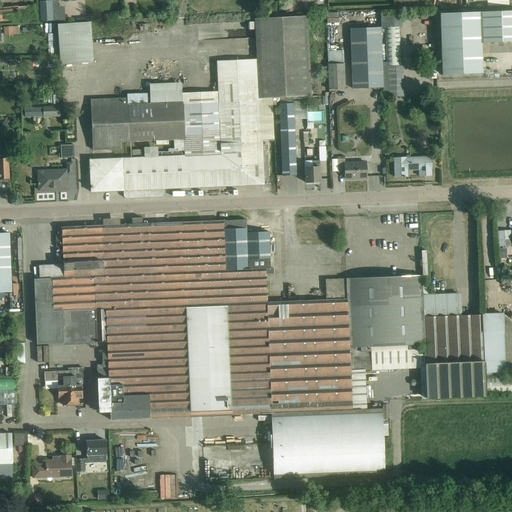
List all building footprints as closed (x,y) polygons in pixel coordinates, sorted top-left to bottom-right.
[(41,22),(53,21),(52,1),(40,1),(41,22)] [(246,10),(253,14),(257,7),(251,3),(246,10)] [(33,7),(18,9),(18,8),(0,9),(0,21),(19,20),(19,22),(35,20),(33,7)] [(322,11),(322,21),(334,20),(334,11),(322,11)] [(442,75),(482,73),(481,43),(511,42),(511,11),(440,14),(442,75)] [(93,150),(121,149),(121,142),(155,141),(174,140),(174,148),(178,148),(178,149),(168,149),(168,152),(157,152),(158,157),(113,159),(89,160),(91,192),(123,191),(124,197),(126,198),(162,197),(164,195),(164,189),(264,185),(262,141),(274,140),(272,98),(312,96),(310,72),(308,16),(256,18),(255,18),(257,60),(217,61),(217,72),(218,92),(181,94),(181,86),(158,87),(150,87),(150,94),(127,95),(127,98),(90,100),(93,150)] [(60,65),(92,63),(90,22),(58,24),(60,65)] [(18,34),(18,27),(3,27),(3,35),(18,34)] [(403,66),(401,64),(400,27),(384,28),(386,64),(382,65),(383,97),(393,97),(404,96),(404,72),(403,66)] [(382,88),(380,28),(350,29),(353,89),(382,88)] [(345,88),(344,63),(343,52),(327,52),(327,64),(329,89),(345,88)] [(282,176),(296,175),(293,103),(279,104),(282,176)] [(42,108),(24,108),(25,117),(43,116),(43,117),(60,117),(59,106),(42,107),(42,108)] [(5,119),(1,125),(7,129),(11,123),(5,119)] [(60,145),(61,158),(74,158),(74,145),(60,145)] [(312,160),(304,161),(304,167),(305,182),(320,182),(319,160),(326,160),(325,146),(319,147),(320,160),(312,160)] [(419,176),(432,175),(431,156),(394,158),(395,176),(408,176),(408,169),(419,169),(419,176)] [(0,179),(8,179),(8,159),(0,159),(0,179)] [(345,179),(366,178),(366,162),(344,163),(344,159),(337,159),(338,172),(344,172),(345,179)] [(39,190),(68,189),(67,175),(73,175),(73,162),(66,163),(67,170),(38,171),(39,190)] [(10,180),(0,180),(0,193),(11,193),(10,180)] [(38,279),(34,279),(37,345),(107,342),(107,353),(103,354),(103,365),(97,365),(98,380),(99,405),(95,405),(95,411),(99,411),(99,412),(110,411),(110,420),(150,418),(192,416),(231,415),(271,413),(272,435),(270,435),(270,448),(272,448),(274,479),(384,475),(383,436),(387,436),(387,422),(382,423),(382,409),(352,410),(351,385),(350,373),(350,371),(371,370),(425,367),(425,380),(412,381),(412,386),(426,386),(426,399),(486,397),(485,395),(511,393),(511,320),(510,319),(510,318),(507,318),(507,315),(504,314),(502,314),(482,315),(458,316),(457,295),(427,296),(426,285),(422,285),(422,276),(346,279),(325,280),(326,297),(326,300),(323,300),(267,302),(266,275),(273,274),(273,268),(270,268),(269,232),(246,232),(246,220),(214,221),(202,222),(182,223),(155,224),(143,224),(142,218),(132,218),(132,225),(103,226),(62,228),(62,225),(58,225),(58,228),(58,235),(56,235),(56,247),(62,247),(63,264),(38,265),(38,279)] [(499,246),(511,245),(510,230),(498,231),(499,246)] [(10,252),(9,233),(0,233),(0,292),(11,292),(10,252)] [(17,364),(25,363),(24,344),(16,344),(17,364)] [(48,346),(37,346),(38,363),(49,362),(48,346)] [(80,368),(69,369),(69,371),(70,405),(78,405),(78,398),(78,393),(81,393),(81,379),(84,379),(83,368),(80,368)] [(70,405),(69,371),(45,372),(45,381),(58,381),(59,394),(63,394),(63,406),(70,405)] [(0,390),(15,390),(14,377),(0,377),(0,390)] [(0,404),(16,404),(15,390),(0,390),(0,404)] [(131,427),(108,427),(109,437),(132,436),(131,427)] [(0,478),(13,478),(12,463),(11,433),(0,433),(0,478)] [(84,462),(105,461),(104,440),(86,441),(87,459),(76,459),(76,472),(84,472),(84,462)] [(39,464),(32,464),(33,478),(40,478),(47,477),(61,477),(71,477),(70,455),(60,456),(60,459),(52,460),(46,460),(46,464),(39,464)] [(120,455),(111,456),(112,467),(121,467),(120,455)] [(230,459),(210,458),(210,472),(229,473),(230,459)] [(165,472),(154,472),(154,497),(166,496),(165,472)] [(108,490),(98,490),(99,500),(109,499),(108,490)] [(41,495),(25,497),(26,506),(42,505),(41,495)]
